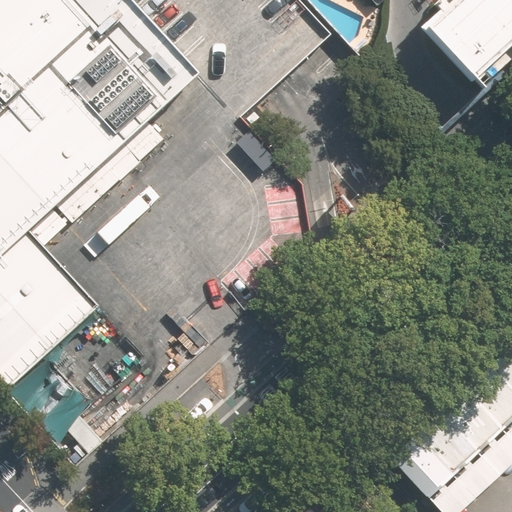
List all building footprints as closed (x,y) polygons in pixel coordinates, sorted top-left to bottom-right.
[(0,0),(0,380),(58,443),(67,434),(75,442),(71,447),(82,459),(122,423),(100,399),(144,358),(129,342),(122,349),(92,316),(100,308),(28,230),(198,72),(130,0),(0,0)] [(511,0),(439,0),(417,20),(477,87),(511,55),(511,0)] [(511,390),(511,341),(504,333),(479,356),(511,390)] [(501,428),(511,418),(511,390),(479,356),(455,379),(501,428)] [(476,451),(501,428),(455,379),(430,402),(476,451)] [(452,474),(476,451),(430,402),(406,425),(452,474)] [(452,474),(426,497),(440,511),(458,511),(511,463),(511,418),(501,428),(476,451),(452,474)] [(426,497),(452,474),(406,425),(381,448),(426,497)]
